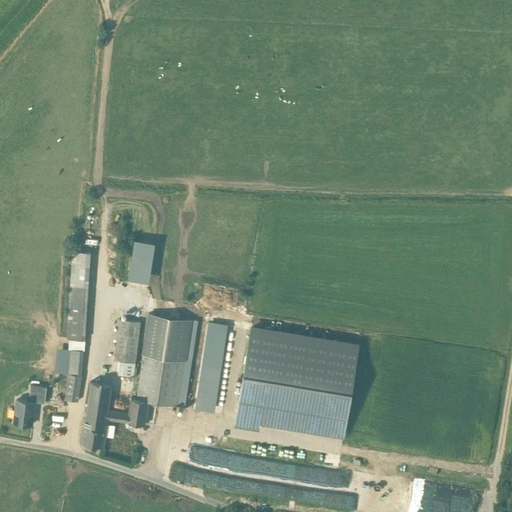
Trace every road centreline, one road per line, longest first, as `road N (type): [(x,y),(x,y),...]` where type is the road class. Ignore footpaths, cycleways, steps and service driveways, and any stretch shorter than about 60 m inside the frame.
road 1 (track): [(0,439),(112,466),(231,511)]
road 2 (track): [(73,454),(104,259)]
road 3 (track): [(492,511),(511,372)]
